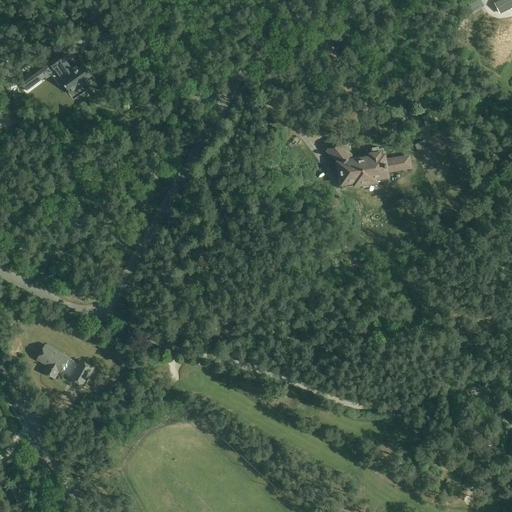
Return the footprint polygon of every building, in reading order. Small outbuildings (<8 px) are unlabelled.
[(466,0),(472,12),(483,6),(480,0),(466,0)] [(511,0),(500,0),(494,3),(499,13),(511,6),(511,0)] [(84,65),(73,73),(65,61),(68,60),(63,53),(49,63),(54,70),(58,67),(66,78),(62,81),(71,94),(86,84),(84,81),(92,76),(84,65)] [(44,62),(28,74),(19,80),(25,88),(27,91),(41,80),(38,76),(49,68),(44,62)] [(416,108),(417,123),(424,122),(423,107),(416,108)] [(387,170),(410,167),(409,157),(385,161),(383,148),(379,149),(378,147),(370,148),(372,158),(354,160),(339,141),(329,149),(340,164),(343,187),(389,180),(387,170)] [(47,344),(39,358),(49,364),(45,370),(56,376),(59,370),(61,371),(69,356),(47,344)] [(82,359),(72,376),(72,377),(85,384),(95,367),(82,359)] [(15,504),(32,494),(25,481),(6,491),(9,496),(10,495),(15,504)]
